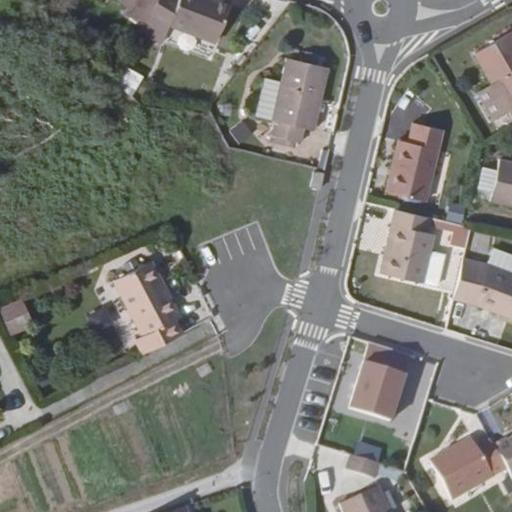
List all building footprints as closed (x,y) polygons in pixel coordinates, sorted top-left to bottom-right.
[(131,7),(146,18),(146,17),(156,0),(116,0),(128,9),(131,7)] [(218,0),(156,0),(146,17),(167,31),(170,25),(217,43),(231,5),(218,0)] [(511,30),(509,25),(473,48),(492,77),(477,87),(494,114),(509,105),(511,110),(511,30)] [(314,128),(329,67),(284,57),(278,82),(271,119),(273,120),(271,133),(300,140),(303,126),(314,128)] [(261,78),(253,116),(271,119),(278,82),(261,78)] [(435,199),(449,133),(416,126),(413,144),(403,142),(393,191),(435,199)] [(326,167),(329,148),(323,147),(319,166),(326,167)] [(511,158),(500,155),(491,196),(511,201),(511,158)] [(321,186),(325,170),(314,169),(311,183),(321,186)] [(479,169),(476,195),(488,197),(491,171),(479,169)] [(444,221),(460,223),(462,206),(446,204),(444,221)] [(432,229),(435,214),(405,208),(390,275),(429,284),(441,231),(432,229)] [(511,265),(504,262),(466,249),(457,289),(511,310),(511,265)] [(159,286),(144,259),(140,261),(154,288),(159,286)] [(159,286),(154,288),(140,261),(107,279),(136,332),(130,336),(137,351),(177,329),(169,315),(173,312),(159,286)] [(15,340),(32,331),(20,308),(4,316),(15,340)] [(394,419),(407,372),(366,361),(353,407),(394,419)] [(431,395),(433,388),(418,384),(410,414),(425,418),(431,395)] [(435,456),(456,493),(510,460),(498,440),(493,432),(479,440),(474,432),(435,456)] [(511,432),(511,433),(498,440),(510,460),(511,463),(511,432)] [(381,476),(385,460),(355,452),(351,467),(381,476)] [(350,511),(397,511),(384,486),(347,505),(350,511)]
